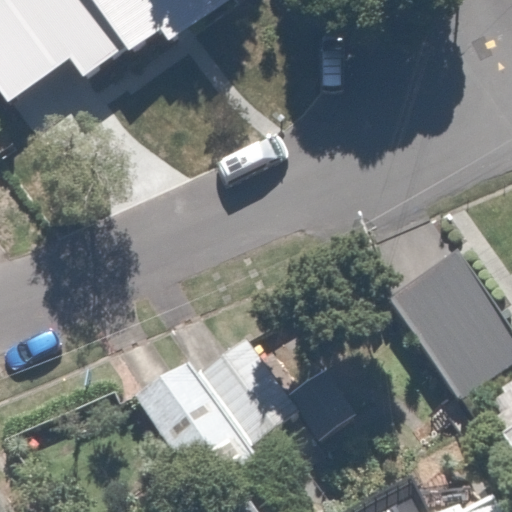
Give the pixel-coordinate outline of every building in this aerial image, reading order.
[(0,0),(0,111),(4,118),(68,70),(85,91),(155,43),(163,58),(242,0),(0,0)] [(511,339),(452,256),(388,307),(458,402),(511,362),(511,339)] [(200,377),(256,451),(303,419),(245,348),(200,377)] [(184,369),(132,399),(201,502),(259,470),(184,369)] [(511,438),(488,456),(511,484),(511,438)] [(421,511),(409,490),(363,511),(494,511),(487,501),(460,511),(421,511)] [(238,511),(229,500),(210,511),(238,511)]
